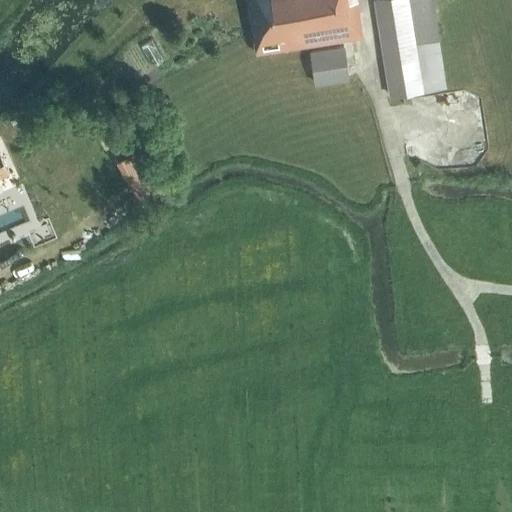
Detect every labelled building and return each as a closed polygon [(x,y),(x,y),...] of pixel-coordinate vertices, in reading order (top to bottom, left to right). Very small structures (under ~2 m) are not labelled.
[(357,0),(247,0),(257,53),(363,36),(357,0)] [(408,0),(375,0),(391,94),(423,89),(408,0)] [(145,41),(153,61),(167,56),(158,36),(145,41)] [(315,83),(350,78),(345,45),(310,50),(315,83)] [(0,175),(9,172),(0,149),(0,175)] [(62,215),(67,229),(88,221),(82,207),(62,215)]
